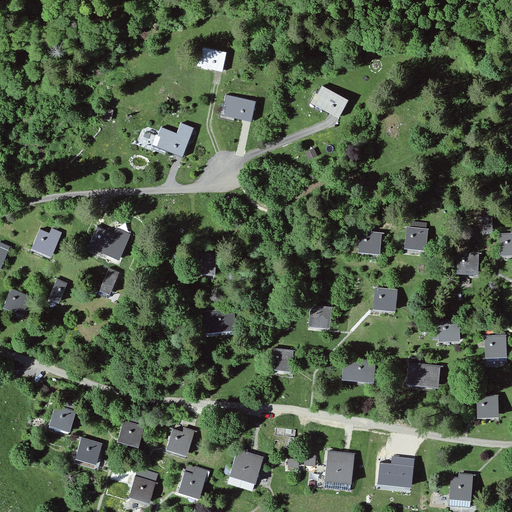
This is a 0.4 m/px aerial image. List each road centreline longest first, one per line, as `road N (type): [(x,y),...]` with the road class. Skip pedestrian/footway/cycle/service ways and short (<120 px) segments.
road 1 (residential): [(0,352),(142,400),(260,407),(511,444)]
road 2 (residential): [(0,212),(40,201),(207,188),(240,163)]
